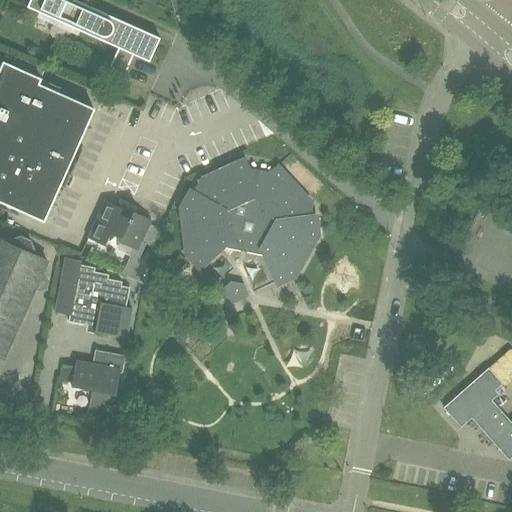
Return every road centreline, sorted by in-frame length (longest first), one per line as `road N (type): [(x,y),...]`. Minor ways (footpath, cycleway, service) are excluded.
road 1 (unclassified): [(351,511),(405,235),(187,49),(174,79)]
road 2 (tertiary): [(250,511),(0,460)]
road 3 (unclassified): [(416,182),(441,97),(476,44)]
